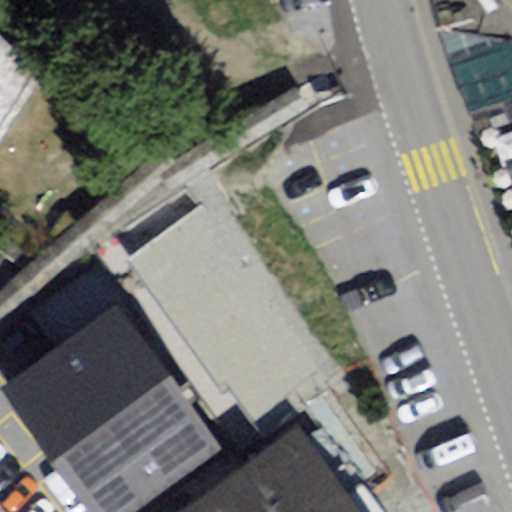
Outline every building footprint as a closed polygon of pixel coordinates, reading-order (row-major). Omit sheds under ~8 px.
[(511,0),(474,0),(485,28),(479,38),(443,51),(472,127),(511,113),(511,0)] [(0,233),(40,259),(164,150),(42,66),(38,74),(0,49),(0,233)] [(197,218),(132,267),(259,431),(323,381),(197,218)] [(20,389),(111,509),(221,426),(99,266),(44,307),(75,348),(20,389)] [(367,511),(312,432),(196,511),(367,511)]
